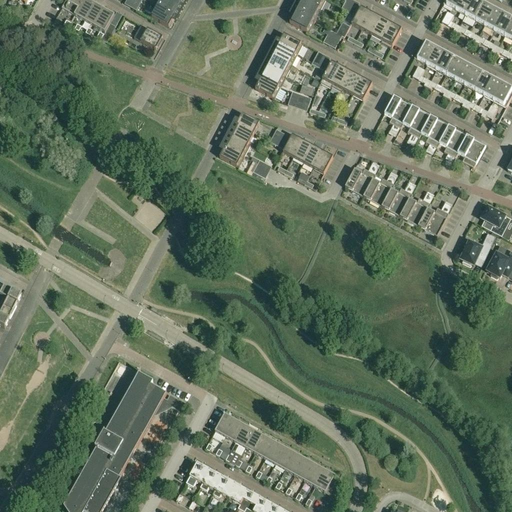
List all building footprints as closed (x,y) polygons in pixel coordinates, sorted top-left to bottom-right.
[(75,17),(84,0),(67,0),(62,10),(75,17)] [(84,23),(94,5),(84,0),(75,17),(84,23)] [(173,18),(179,7),(166,0),(162,0),(158,9),(156,8),(155,8),(175,19),(175,18),(173,18)] [(320,13),(326,2),(322,0),(304,0),(302,4),(320,13)] [(456,13),(462,0),(446,0),(443,6),(456,13)] [(466,18),(475,1),(472,0),(462,0),(456,13),(466,18)] [(475,23),(484,6),(475,1),(466,18),(475,23)] [(297,15),(295,14),(314,24),(315,24),(318,17),(322,19),(324,15),(320,13),(302,4),(297,15)] [(94,28),(104,11),(94,5),(84,23),(94,28)] [(485,28),(494,11),(484,6),(475,23),(485,28)] [(169,29),(175,19),(155,8),(149,18),(169,29)] [(362,32),(371,15),(370,15),(361,10),(361,9),(351,27),(362,32)] [(104,11),(94,28),(105,34),(114,17),(104,11)] [(494,33),(503,17),(494,11),(485,28),(494,33)] [(309,35),(314,24),(295,14),(289,25),(309,35)] [(454,17),(447,14),(442,24),(448,28),(454,17)] [(372,38),(381,20),(380,21),(371,16),(371,15),(362,32),(372,38)] [(504,39),(511,22),(511,21),(503,17),(494,33),(504,39)] [(381,45),(391,26),(391,25),(390,26),(381,21),(382,21),(381,20),(372,38),(381,43),(380,45),(381,45)] [(457,35),(460,29),(453,25),(451,29),(454,31),(453,33),(457,35)] [(391,26),(381,45),(391,51),(402,31),(401,31),(400,32),(391,27),(392,26),(391,26)] [(162,39),(141,27),(134,40),(155,51),(156,49),(157,50),(162,42),(160,41),(162,39)] [(460,29),(457,35),(460,37),(461,34),(464,36),(466,32),(460,29)] [(476,45),(479,39),(473,35),(470,39),(473,41),(472,43),(476,45)] [(278,47),(298,57),(303,46),(283,36),(278,47)] [(479,39),(476,45),(479,47),(480,45),(483,46),(485,42),(479,39)] [(427,68),(436,51),(423,44),(414,61),(427,68)] [(495,55),(498,49),(495,48),(492,46),(489,50),(492,51),(491,53),(495,55)] [(292,68),(298,57),(278,47),(279,48),(274,59),(298,71),(292,68)] [(498,49),(495,55),(498,57),(499,55),(502,56),(504,52),(498,49)] [(436,73),(445,56),(436,51),(427,68),(436,73)] [(446,78),(455,61),(445,56),(436,73),(446,78)] [(296,75),(298,71),(274,59),(268,70),(286,79),(290,72),(296,75)] [(455,83),(464,66),(455,61),(446,78),(455,83)] [(331,89),(342,70),(341,69),(341,70),(332,65),(332,64),(331,64),(319,86),(329,92),(331,89)] [(465,88),(474,71),(464,66),(455,83),(465,88)] [(425,72),(418,68),(413,79),(419,82),(425,72)] [(280,90),(286,79),(268,70),(262,81),(261,80),(280,90)] [(341,94),(352,75),(351,75),(342,70),(331,89),(341,94)] [(474,93),(483,76),(474,71),(465,88),(474,93)] [(323,76),(318,73),(314,80),(320,82),(323,76)] [(353,98),(362,80),(361,80),(361,81),(352,76),(352,75),(341,94),(342,95),(343,93),(353,98)] [(484,98),(493,81),(483,76),(474,93),(484,98)] [(275,101),(280,90),(261,80),(255,91),(275,101)] [(362,80),(353,98),(363,103),(372,86),(372,85),(371,86),(362,81),(362,80)] [(427,89),(431,83),(424,80),(422,84),(425,85),(424,88),(427,89)] [(316,89),(317,89),(320,83),(315,81),(312,86),(316,89)] [(493,103),(502,87),(493,81),(484,98),(493,103)] [(431,83),(427,89),(431,91),(432,89),(435,91),(437,87),(431,83)] [(511,91),(502,87),(493,103),(506,110),(511,99),(511,91)] [(446,100),(450,93),(443,90),(441,94),(444,96),(443,98),(446,100)] [(450,93),(446,100),(450,101),(451,99),(454,101),(456,97),(450,93)] [(401,131),(403,127),(413,109),(394,99),(384,116),(392,120),(389,125),(401,131)] [(465,110),(469,104),(463,100),(460,104),(463,106),(462,108),(465,110)] [(469,104),(465,110),(469,112),(470,110),(473,111),(475,107),(469,104)] [(485,118),(486,118),(492,121),(497,111),(491,108),(488,114),(485,118)] [(419,141),(422,136),(431,119),(413,109),(403,127),(410,130),(408,135),(419,141)] [(485,118),(488,114),(481,110),(479,115),(482,116),(481,118),(485,120),(486,118),(485,118)] [(236,127),(254,136),(259,125),(242,116),(236,127)] [(437,151),(440,146),(449,128),(431,119),(422,136),(428,140),(426,145),(437,151)] [(248,146),(254,136),(236,127),(238,128),(232,139),(250,148),(250,147),(248,146)] [(458,156),(468,138),(449,128),(440,146),(446,150),(444,154),(456,161),(458,156)] [(293,160),(302,143),(292,138),(293,138),(292,137),(283,155),(293,160)] [(468,138),(458,156),(465,159),(462,164),(474,170),(486,148),(468,138)] [(244,159),(250,148),(232,139),(227,149),(225,149),(244,159)] [(303,166),(313,148),(312,148),(312,149),(302,144),(303,143),(302,143),(293,160),(303,166)] [(313,171),(323,154),(322,153),(322,154),(312,149),(313,148),(303,166),(313,171)] [(239,170),(244,159),(225,149),(219,159),(239,170)] [(323,154),(313,171),(324,177),(333,159),(332,159),(332,160),(323,155),(323,154)] [(364,200),(374,182),(376,178),(364,171),(362,176),(354,172),(345,190),(364,200)] [(382,210),(392,192),(394,187),(383,181),(380,186),(374,182),(364,200),(382,210)] [(400,219),(410,202),(413,197),(401,191),(398,195),(392,192),(382,210),(400,219)] [(419,229),(428,211),(431,207),(419,201),(417,205),(410,202),(400,219),(419,229)] [(511,221),(488,209),(481,221),(493,228),(490,233),(497,237),(501,239),(511,221)] [(428,211),(419,229),(437,239),(449,217),(437,210),(435,215),(428,211)] [(491,249),(484,245),(482,248),(470,242),(461,262),(463,263),(462,265),(470,269),(471,267),(474,268),(477,260),(484,263),(491,249)] [(508,279),(511,272),(511,254),(507,252),(508,253),(505,260),(496,255),(487,273),(491,276),(491,278),(497,281),(498,280),(500,280),(502,276),(508,279)] [(0,307),(13,313),(22,297),(4,288),(0,295),(0,296),(5,298),(2,302),(0,307)] [(0,327),(5,330),(13,313),(0,307),(0,327)] [(167,317),(152,308),(151,311),(165,320),(167,317)] [(151,333),(150,336),(164,344),(166,342),(151,333)] [(152,384),(139,377),(106,435),(104,434),(95,449),(98,450),(65,509),(66,511),(103,511),(122,480),(120,479),(167,397),(151,388),(153,384),(152,384)] [(186,406),(170,397),(165,406),(177,413),(181,415),(186,406)] [(225,439),(235,422),(225,416),(215,434),(225,439)] [(235,445),(245,428),(235,422),(225,439),(235,445)] [(245,451),(255,433),(245,428),(235,445),(245,451)] [(255,456),(265,439),(255,433),(245,451),(255,456)] [(265,462),(275,444),(265,439),(255,456),(265,462)] [(275,467),(285,450),(275,444),(265,462),(275,467)] [(285,473),(295,455),(285,450),(275,467),(285,473)] [(239,462),(241,458),(231,452),(226,462),(236,468),(239,462)] [(295,478),(305,461),(295,455),(285,473),(295,478)] [(305,484),(315,466),(305,461),(295,478),(305,484)] [(202,486),(210,473),(197,466),(186,485),(193,489),(197,483),(202,486)] [(315,489),(325,472),(315,466),(305,484),(315,489)] [(325,472),(315,489),(325,495),(335,478),(325,472)] [(215,493),(222,480),(210,473),(202,486),(200,490),(207,494),(209,490),(215,493)] [(227,500),(235,487),(222,480),(215,493),(213,497),(219,500),(221,497),(227,500)] [(240,507),(248,494),(235,487),(227,500),(240,507)] [(248,511),(253,511),(260,501),(248,494),(240,507),(238,511),(240,511),(245,511),(247,511),(248,511)] [(270,511),(273,508),(260,501),(253,511),(270,511)]
